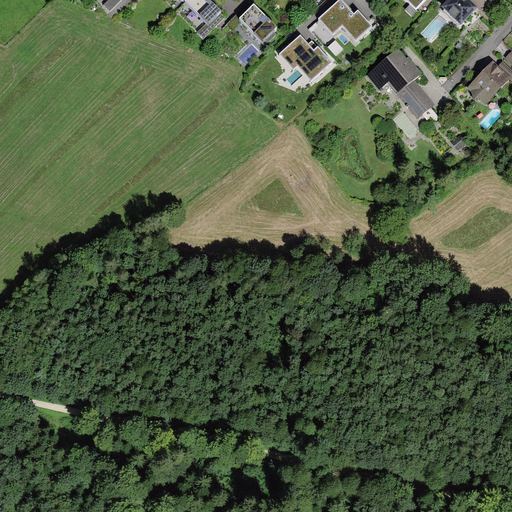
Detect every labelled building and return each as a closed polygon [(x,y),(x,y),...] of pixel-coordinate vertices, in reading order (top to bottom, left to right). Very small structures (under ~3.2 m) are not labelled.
[(124,0),(104,0),(107,3),(102,9),(108,15),(124,0)] [(226,20),(205,0),(168,0),(201,32),(196,37),(203,44),(226,20)] [(406,0),(417,10),(426,0),(406,0)] [(463,0),(453,0),(445,10),(461,24),(475,10),(463,0)] [(354,18),(341,3),(320,22),(334,37),(342,29),(355,43),(372,28),(358,14),(354,18)] [(275,35),(250,9),(229,29),(234,35),(240,29),(260,49),(275,35)] [(309,29),(303,33),(315,49),(321,45),(309,29)] [(313,53),(300,39),(279,57),(294,73),(298,70),(311,84),(332,65),(317,50),(313,53)] [(331,48),(339,56),(345,49),(337,42),(331,48)] [(397,50),(366,71),(376,88),(389,84),(412,115),(431,102),(414,80),(417,76),(397,50)] [(493,65),(469,90),(485,105),(509,80),(493,65)]
